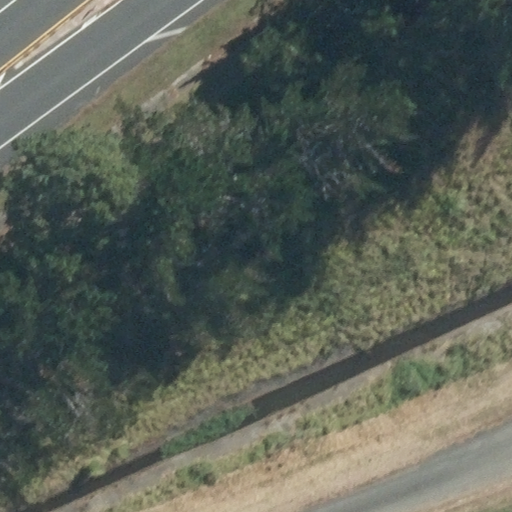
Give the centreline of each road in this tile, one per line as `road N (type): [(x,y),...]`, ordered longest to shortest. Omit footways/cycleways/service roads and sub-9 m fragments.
road 1 (track): [(342,511),(511,440)]
road 2 (primary): [(149,0),(0,102)]
